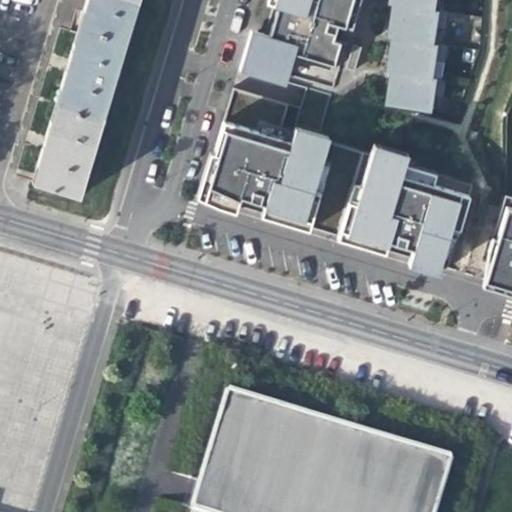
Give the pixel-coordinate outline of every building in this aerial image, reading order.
[(83,0),(78,17),(126,31),(135,0),(83,0)] [(251,41),(239,88),(289,102),(295,80),(335,90),(344,52),(358,0),(272,0),(268,14),(276,16),(276,23),(280,24),(276,38),(273,48),(251,41)] [(391,0),(392,2),(390,12),(392,12),(438,19),(440,0),(391,0)] [(438,19),(392,12),(390,29),(388,45),(392,45),(432,49),(438,19)] [(101,113),(126,31),(78,17),(63,65),(53,99),(101,113)] [(390,61),(387,79),(432,82),(438,50),(432,49),(392,45),(390,61)] [(386,112),(433,120),(437,82),(432,82),(392,80),(389,98),(386,112)] [(77,192),(101,113),(53,99),(42,134),(29,178),(77,192)] [(292,157),(225,136),(217,168),(212,168),(199,216),(229,225),(240,229),(243,215),(253,218),(266,223),(263,233),(299,244),(314,249),(317,234),(323,208),(317,206),(328,165),(331,156),(296,145),(292,157)] [(323,208),(317,234),(329,238),(343,242),(351,217),(360,220),(373,178),(328,165),(317,206),(323,208)] [(410,175),(377,166),(373,178),(360,220),(351,217),(343,242),(340,255),(356,259),(389,270),(391,259),(405,264),(416,267),(411,286),(426,289),(442,294),(455,247),(464,248),(473,211),(406,193),(410,175)] [(511,196),(504,194),(491,252),(492,253),(484,279),(511,287),(511,196)] [(511,290),(511,287),(484,279),(482,286),(511,294),(511,290)] [(428,511),(448,448),(223,380),(183,511),(428,511)]
